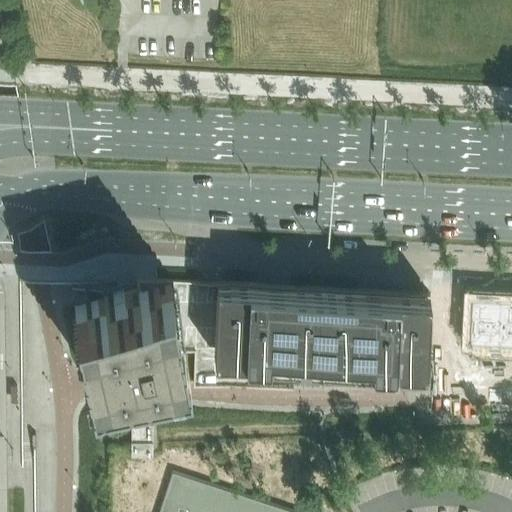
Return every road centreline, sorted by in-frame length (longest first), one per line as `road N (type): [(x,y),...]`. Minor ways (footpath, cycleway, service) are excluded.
road 1 (primary): [(511,137),(206,122)]
road 2 (primary): [(187,209),(489,228)]
road 3 (unclassified): [(229,250),(511,266)]
road 4 (track): [(162,434),(390,426),(390,399)]
road 5 (primary): [(206,122),(72,143),(0,144)]
road 6 (primary): [(206,122),(0,112)]
road 7 (primary): [(31,191),(187,209)]
